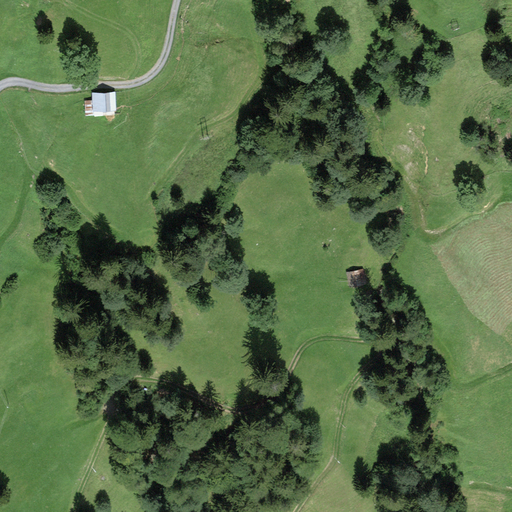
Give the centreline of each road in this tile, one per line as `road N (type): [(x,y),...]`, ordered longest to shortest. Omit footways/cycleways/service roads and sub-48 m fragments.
road 1 (track): [(295,511),(332,465),(350,384),(382,350),(374,339),(328,337),(305,344),(278,393),(253,409),(215,405),(169,382),(121,381),(75,511)]
road 2 (track): [(511,200),(438,239),(423,237),(413,199),(377,149),(374,117),(355,94)]
road 3 (unclassified): [(0,86),(140,81),(162,60),(177,0)]
